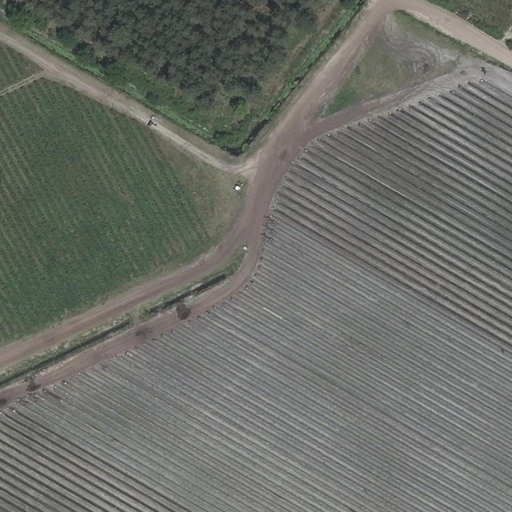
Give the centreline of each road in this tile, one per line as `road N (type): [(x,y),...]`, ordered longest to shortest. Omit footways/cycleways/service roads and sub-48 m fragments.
road 1 (track): [(0,362),(213,267),(238,228),(262,159),(381,0)]
road 2 (track): [(254,182),(0,31)]
